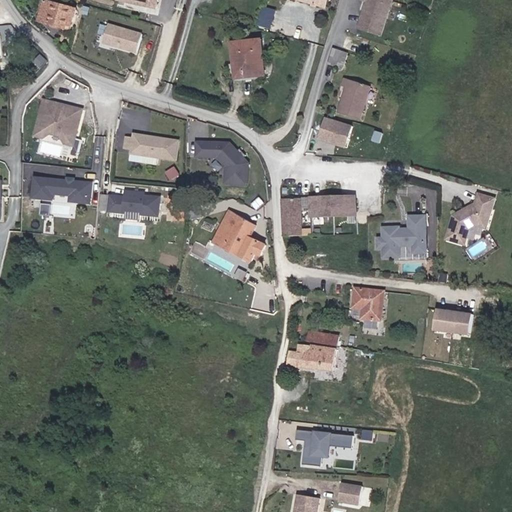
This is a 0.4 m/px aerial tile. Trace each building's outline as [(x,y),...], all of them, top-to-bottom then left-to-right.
[(110,0),(109,5),(137,11),(139,0),(110,0)] [(368,40),(379,0),(349,0),(348,5),(353,6),(344,33),(368,40)] [(68,20),(72,21),(74,11),(36,3),(33,20),(45,23),(43,28),(65,33),(68,20)] [(263,5),(259,25),(273,28),(278,9),(263,5)] [(130,56),(134,38),(100,29),(96,47),(130,56)] [(211,45),(214,81),(238,78),(235,59),(245,57),(243,42),(211,45)] [(341,57),(326,53),(321,69),(336,73),(341,57)] [(235,59),(238,78),(247,78),(245,57),(235,59)] [(358,89),(332,81),(330,90),(335,92),(332,103),(331,103),(327,116),(348,122),(358,89)] [(72,142),(79,113),(69,111),(63,114),(55,112),(52,106),(42,104),(32,139),(40,141),(47,138),(58,140),(62,147),(70,149),(69,153),(76,154),(78,144),(72,142)] [(343,130),(315,121),(308,142),(326,148),(340,140),(343,130)] [(376,143),(379,134),(372,132),(369,141),(376,143)] [(69,179),(104,181),(107,137),(97,136),(94,170),(70,168),(69,179)] [(152,161),(170,163),(173,143),(142,139),(140,141),(136,140),(137,138),(128,137),(127,141),(120,140),(119,151),(126,152),(125,157),(141,159),(141,154),(153,156),(152,161)] [(340,140),(326,148),(336,151),(340,140)] [(200,146),(190,146),(189,160),(199,160),(200,146)] [(199,160),(211,161),(219,170),(219,187),(241,188),(241,167),(223,147),(200,146),(199,160)] [(164,182),(173,177),(169,170),(160,176),(164,182)] [(87,207),(89,187),(33,181),(31,201),(50,203),(51,197),(68,199),(67,205),(87,207)] [(485,225),(493,194),(476,190),(473,200),(472,200),(468,202),(470,204),(465,207),(464,205),(451,212),(445,236),(464,241),(468,225),(474,222),(485,225)] [(154,221),(156,201),(140,200),(140,197),(121,195),(121,201),(106,199),(104,215),(121,217),(121,214),(137,216),(137,219),(154,221)] [(352,199),(310,200),(304,200),(304,219),(352,216),(352,199)] [(256,207),(251,201),(243,208),(248,213),(256,207)] [(296,202),(274,203),(276,240),(296,240),(296,202)] [(52,214),(53,205),(43,204),(42,213),(52,214)] [(401,254),(400,242),(414,242),(415,249),(427,248),(425,212),(409,213),(410,226),(399,226),(399,225),(383,225),(384,236),(379,236),(379,246),(384,245),(385,255),(401,254)] [(231,213),(225,225),(217,222),(204,247),(239,261),(245,250),(254,252),(261,239),(247,233),(252,222),(231,213)] [(352,216),(304,219),(304,239),(353,238),(352,216)] [(376,323),(380,292),(349,287),(347,308),(357,309),(356,321),(376,323)] [(475,330),(476,309),(440,306),(438,326),(475,330)] [(306,329),(304,340),(332,343),(333,332),(306,329)] [(332,343),(335,343),(341,345),(342,333),(333,332),(332,343)] [(292,364),(332,369),(334,347),(295,342),(292,364)] [(350,447),(351,434),(294,430),(293,440),(303,440),(301,464),(320,466),(321,456),(326,456),(327,445),(350,447)] [(357,488),(337,484),(334,502),(354,505),(357,488)] [(292,495),(289,511),(312,511),(315,499),(292,495)]
